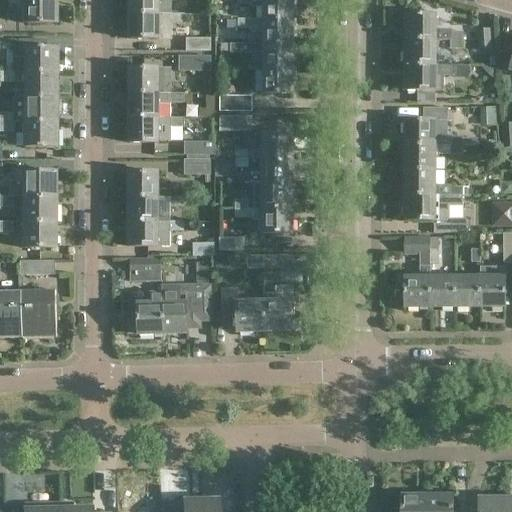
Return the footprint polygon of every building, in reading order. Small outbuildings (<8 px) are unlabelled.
[(58,0),(16,0),(16,9),(25,9),(25,24),(58,24),(58,0)] [(172,14),(171,0),(129,0),(130,14),(172,14)] [(252,0),(252,4),(255,7),(264,7),(264,20),(293,20),(293,0),(252,0)] [(172,23),(185,23),(185,14),(172,14),(130,14),(129,39),(172,39),(172,23)] [(406,15),(406,41),(438,41),(450,41),(450,32),(450,31),(438,30),(436,30),(436,15),(406,15)] [(239,30),(252,30),(252,34),(264,34),(264,45),(293,45),(293,20),(264,20),(239,20),(239,30)] [(491,49),(489,29),(477,30),(479,50),(491,49)] [(450,32),(450,41),(463,41),(463,32),(450,32)] [(186,50),(211,51),(211,38),(186,38),(186,50)] [(26,73),(58,73),(58,48),(46,48),(46,40),(20,40),(20,48),(14,48),(14,73),(26,73)] [(436,51),(438,51),(438,41),(406,41),(405,66),(436,66),(436,51)] [(450,41),(450,49),(463,49),(463,41),(450,41)] [(230,45),(230,53),(252,54),(252,56),(264,56),(264,69),(293,69),(293,45),(264,45),(239,45),(230,45)] [(179,71),(211,71),(211,55),(179,56),(179,71)] [(454,66),(436,66),(405,66),(405,91),(417,91),(417,103),(435,103),(435,91),(444,91),(444,76),(454,76),(454,66)] [(170,94),(171,69),(129,69),(129,94),(170,94)] [(264,69),(264,94),(293,94),(293,69),(264,69)] [(0,83),(14,83),(14,73),(0,72),(0,83)] [(58,98),(58,73),(26,73),(26,98),(58,98)] [(129,94),(129,118),(158,118),(158,104),(171,104),(171,103),(184,103),(192,103),(192,95),(184,95),(184,94),(170,94),(129,94)] [(220,111),(253,111),(253,96),(221,95),(220,111)] [(14,113),(14,123),(26,123),(58,123),(58,98),(26,98),(14,98),(14,113)] [(405,121),(405,146),(435,146),(438,146),(449,146),(462,146),(462,137),(450,137),(450,135),(446,136),(446,121),(448,121),(448,108),(423,108),(423,121),(405,121)] [(14,113),(0,112),(0,122),(14,123),(14,113)] [(220,131),(253,131),(253,116),(220,116),(220,131)] [(158,143),(158,142),(171,142),(171,127),(184,127),(184,118),(158,118),(129,118),(129,143),(158,143)] [(0,132),(14,132),(14,123),(0,122),(0,132)] [(26,148),(58,148),(58,123),(26,123),(26,148)] [(502,150),(511,149),(511,123),(500,125),(502,150)] [(293,134),(263,134),(263,151),(235,150),(235,159),(249,159),(263,159),(293,159),(293,134)] [(216,143),(198,143),(198,156),(216,156),(216,143)] [(405,146),(405,171),(435,171),(435,157),(438,157),(438,146),(435,146),(405,146)] [(462,146),(449,146),(449,155),(462,155),(462,146)] [(184,175),(211,175),(211,159),(184,159),(184,175)] [(235,168),(249,168),(249,159),(235,159),(235,168)] [(263,184),(293,184),(293,159),(263,159),(263,184)] [(405,171),(405,196),(450,196),(460,196),(462,196),(462,187),(450,187),(450,186),(435,185),(435,171),(405,171)] [(17,184),(25,184),(25,198),(58,198),(58,172),(17,172),(17,184)] [(158,173),(129,173),(129,198),(158,198),(158,173)] [(255,184),(255,209),(263,209),(293,209),(293,184),(263,184),(255,184)] [(405,196),(405,221),(434,222),(434,233),(467,233),(467,219),(448,219),(448,207),(460,207),(462,207),(462,196),(460,196),(450,196),(405,196)] [(13,198),(0,197),(0,208),(13,208),(13,198)] [(58,223),(58,198),(25,198),(25,223),(58,223)] [(129,198),(129,222),(170,222),(170,207),(184,207),(184,206),(192,206),(192,198),(184,198),(158,198),(129,198)] [(248,209),(248,200),(235,200),(235,209),(248,209)] [(252,221),(263,221),(263,234),(293,235),(293,209),(263,209),(248,209),(235,209),(235,217),(252,217),(252,221)] [(13,223),(0,222),(0,233),(13,233),(13,223)] [(129,222),(129,247),(158,247),(170,247),(170,235),(170,231),(184,231),(184,222),(170,222),(129,222)] [(25,223),(25,249),(58,249),(58,223),(25,223)] [(511,234),(502,234),(502,265),(511,264),(511,234)] [(220,251),(245,251),(245,237),(220,238),(220,251)] [(430,265),(430,252),(430,238),(405,238),(405,254),(420,254),(420,278),(405,278),(405,280),(401,280),(401,292),(405,292),(405,308),(430,308),(430,278),(430,265)] [(193,256),(215,256),(214,243),(193,244),(193,256)] [(439,252),(430,252),(430,265),(439,265),(439,252)] [(471,252),(471,265),(479,265),(479,252),(471,252)] [(293,255),(263,256),(263,269),(290,268),(294,268),(293,255)] [(160,259),(131,260),(131,273),(160,273),(160,259)] [(55,275),(55,261),(20,262),(21,276),(55,275)] [(208,263),(197,263),(197,272),(209,271),(208,263)] [(480,277),(480,308),(506,308),(506,268),(481,268),(481,277),(480,277)] [(480,308),(480,277),(455,278),(455,308),(480,308)] [(430,308),(455,308),(455,278),(430,278),(430,308)] [(188,322),(212,321),(211,285),(162,287),(162,304),(163,334),(188,333),(188,322)] [(265,332),(292,331),(291,294),(293,294),(293,286),(275,286),(275,293),(263,294),(264,301),(265,332)] [(237,333),(265,332),(264,301),(238,302),(238,290),(222,290),(223,318),(237,317),(237,333)] [(21,292),(22,338),(57,337),(56,291),(21,292)] [(21,292),(0,292),(0,338),(22,338),(21,292)] [(138,315),(128,315),(129,334),(139,333),(139,335),(163,334),(162,304),(162,294),(151,294),(151,304),(138,304),(138,315)] [(427,511),(428,495),(402,495),(401,511),(427,511)] [(427,511),(453,511),(454,495),(428,495),(427,511)] [(504,511),(504,499),(479,499),(479,511),(504,511)] [(216,511),(216,500),(182,501),(182,503),(160,504),(160,511),(216,511)]
